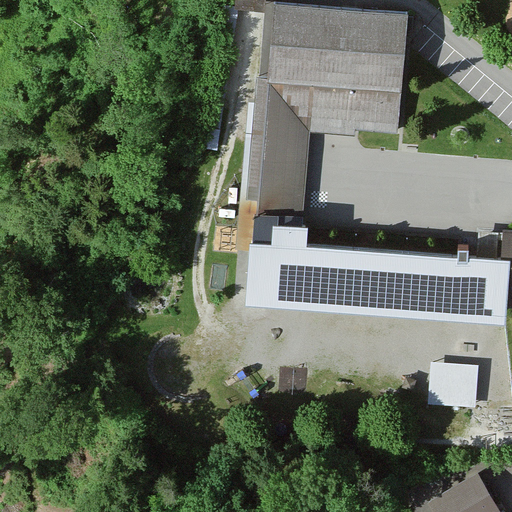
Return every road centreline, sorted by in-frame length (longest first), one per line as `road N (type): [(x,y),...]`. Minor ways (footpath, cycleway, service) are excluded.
road 1 (track): [(253,0),(198,313)]
road 2 (residential): [(511,93),(416,4),(366,0)]
